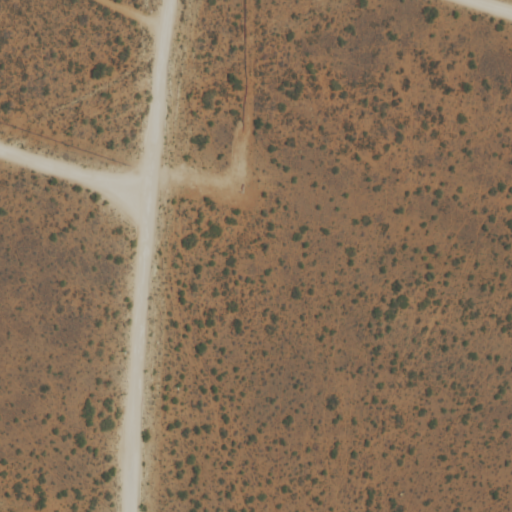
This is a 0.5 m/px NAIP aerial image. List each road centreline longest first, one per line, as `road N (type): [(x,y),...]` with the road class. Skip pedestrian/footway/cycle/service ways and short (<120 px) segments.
road 1 (residential): [(177,16),(159,124),(136,511)]
road 2 (residential): [(0,144),(154,202)]
